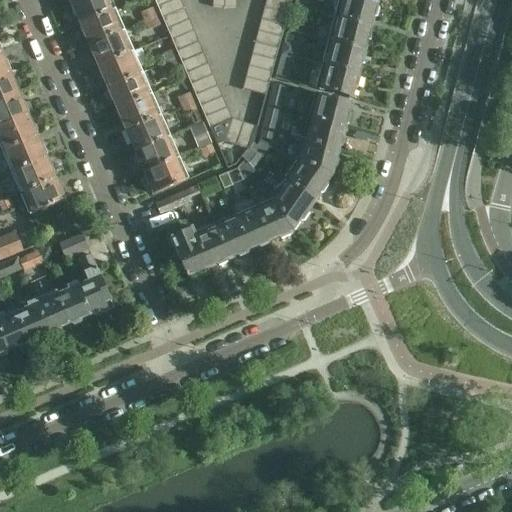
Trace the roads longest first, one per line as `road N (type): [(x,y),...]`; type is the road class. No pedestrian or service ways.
road 1 (residential): [(26,0),(183,371)]
road 2 (residential): [(437,0),(386,198),(335,277),(330,308)]
road 3 (secondary): [(183,371),(0,451)]
road 4 (secondary): [(450,171),(495,0)]
road 5 (secondary): [(330,308),(183,371)]
road 6 (secondary): [(511,310),(477,279),(461,243),(450,171)]
